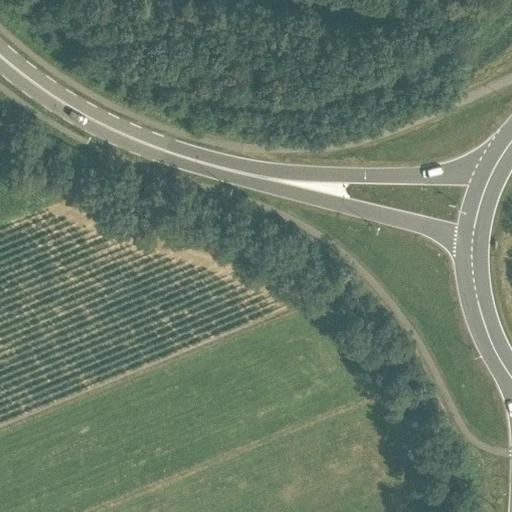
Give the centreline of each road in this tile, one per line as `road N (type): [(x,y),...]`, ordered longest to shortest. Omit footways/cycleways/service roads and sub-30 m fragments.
road 1 (tertiary): [(235,172),(104,127),(0,59)]
road 2 (tertiary): [(492,170),(425,177),(235,172)]
road 3 (tertiary): [(235,172),(471,246)]
road 4 (primary): [(471,246),(479,308),(505,367)]
